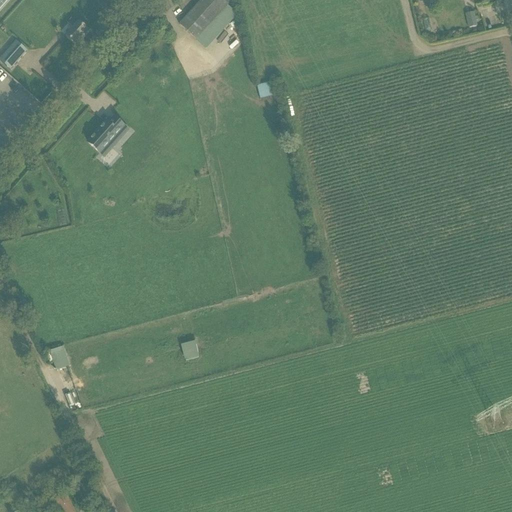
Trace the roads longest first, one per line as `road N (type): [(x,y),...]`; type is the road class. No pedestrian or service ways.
road 1 (track): [(0,280),(111,511)]
road 2 (unclassified): [(0,166),(147,0)]
